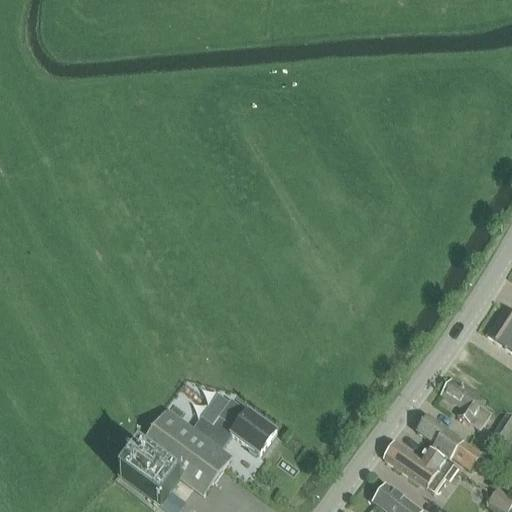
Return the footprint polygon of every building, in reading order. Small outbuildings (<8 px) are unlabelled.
[(488,339),(511,355),(511,317),(505,313),(488,339)] [(193,419),(205,388),(179,378),(167,409),(193,419)] [(457,418),(481,434),(496,410),(452,381),(441,398),(461,412),(457,418)] [(260,460),(277,438),(248,416),(248,417),(232,405),(230,409),(214,430),(203,422),(194,433),(223,454),(233,440),(260,460)] [(223,454),(194,433),(168,413),(139,452),(180,483),(203,501),(233,461),(223,454)] [(435,449),(432,454),(447,464),(449,466),(452,462),(471,475),(483,459),(464,445),(465,445),(428,419),(417,436),(435,449)] [(511,437),(511,421),(507,419),(495,438),(507,446),(511,437)] [(428,451),(420,462),(396,445),(383,463),(434,499),(435,496),(438,497),(441,495),(444,490),(445,487),(444,485),(445,482),(438,477),(447,464),(432,454),(428,451)] [(170,496),(180,483),(139,452),(119,478),(143,497),(160,509),(170,496)] [(374,505),(373,506),(374,507),(374,506),(381,511),(415,511),(385,489),(386,489),(385,488),(382,493),(379,491),(376,492),(370,500),(371,504),(374,505)] [(509,511),(511,509),(511,503),(498,493),(489,505),(498,511),(509,511)] [(170,496),(160,509),(163,511),(177,511),(183,505),(170,496)]
